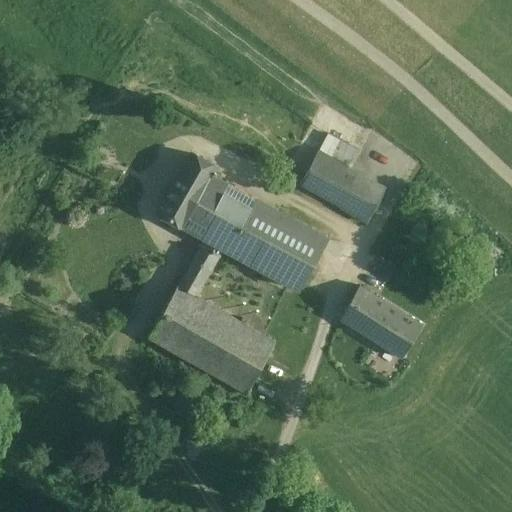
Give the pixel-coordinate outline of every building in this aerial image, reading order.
[(407,181),(330,143),(310,184),(387,222),(407,181)] [(156,213),(180,226),(206,177),(212,166),(188,154),(156,213)] [(221,248),(228,252),(254,203),(206,177),(180,226),(202,237),(221,248)] [(325,241),(254,203),(228,252),(299,289),(325,241)] [(202,237),(175,285),(196,296),(221,248),(202,237)] [(440,313),(376,276),(346,329),(410,366),(440,313)] [(175,285),(147,338),(247,392),(276,339),(196,296),(175,285)]
